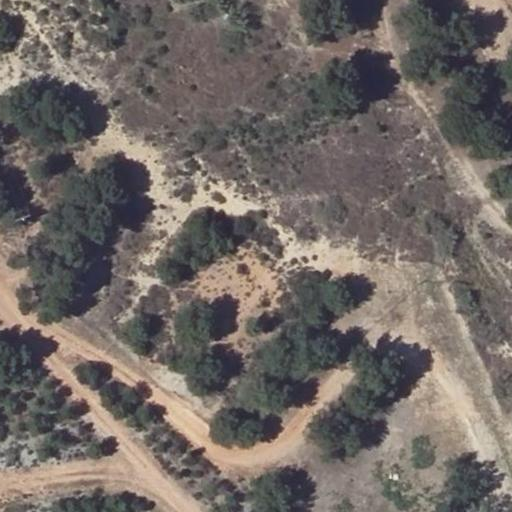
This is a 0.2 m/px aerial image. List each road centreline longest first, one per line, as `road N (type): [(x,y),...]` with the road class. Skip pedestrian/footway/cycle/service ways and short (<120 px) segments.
road 1 (track): [(11,318),(112,366),(217,450),(238,455),(285,431),(358,346),(402,343),(449,376),(510,511)]
road 2 (track): [(172,496),(0,301)]
road 3 (track): [(0,484),(87,474),(133,478),(188,511)]
